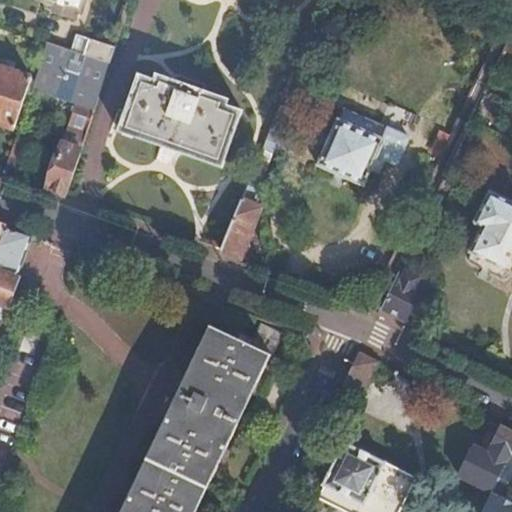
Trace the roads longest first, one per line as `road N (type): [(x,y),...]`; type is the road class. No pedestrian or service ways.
road 1 (residential): [(0,195),(344,321)]
road 2 (track): [(363,327),(511,25)]
road 3 (unknown): [(77,223),(147,0)]
road 4 (residential): [(254,511),(344,321)]
road 5 (residential): [(344,321),(511,406)]
